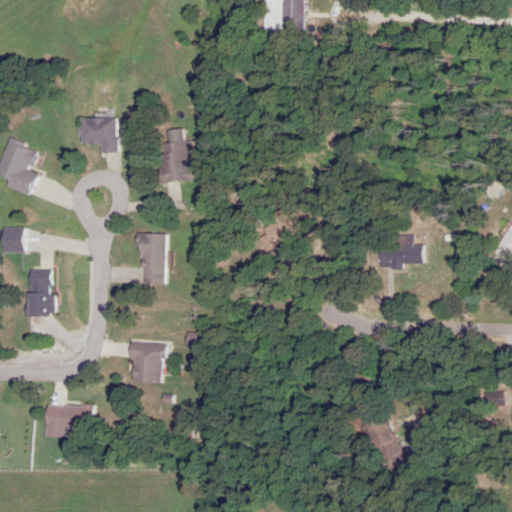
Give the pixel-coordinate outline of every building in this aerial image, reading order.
[(315,32),(315,1),(291,1),(291,32),(315,32)] [(102,154),(122,154),(122,119),(83,119),(83,146),(102,146),(102,154)] [(36,196),(43,176),(35,173),(43,150),(11,139),(0,172),(0,174),(12,178),(9,187),(36,196)] [(200,182),(198,143),(163,144),(165,183),(200,182)] [(141,234),(140,284),(167,285),(168,235),(141,234)] [(511,234),(502,254),(511,259),(511,234)] [(433,267),(432,243),(390,244),(390,267),(433,267)] [(32,316),(58,316),(58,269),(31,269),(32,316)] [(138,382),(168,381),(167,343),(132,343),(132,362),(138,362),(138,382)] [(71,428),(98,429),(99,407),(51,405),(50,436),(71,437),(71,428)]
